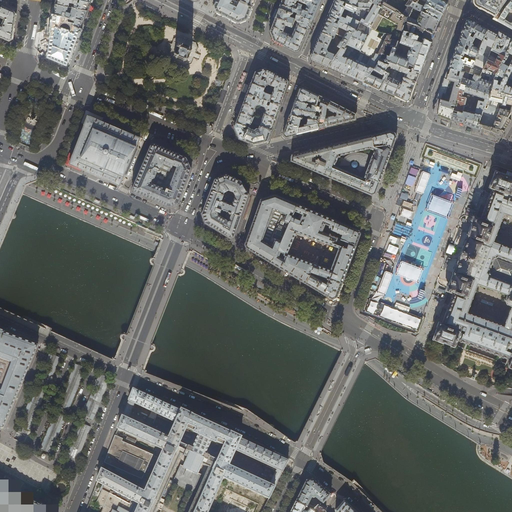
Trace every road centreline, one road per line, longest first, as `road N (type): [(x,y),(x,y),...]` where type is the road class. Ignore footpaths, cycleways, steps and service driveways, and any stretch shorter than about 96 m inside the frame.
road 1 (tertiary): [(344,320),(379,220),(240,157)]
road 2 (residential): [(302,459),(126,375)]
road 3 (primary): [(184,229),(344,320)]
road 4 (secondary): [(184,229),(126,375)]
road 5 (secondary): [(126,375),(71,511)]
road 6 (residential): [(126,375),(0,318)]
road 7 (secondary): [(411,117),(278,147)]
road 8 (residential): [(411,117),(301,64)]
road 9 (secondary): [(457,4),(411,117)]
